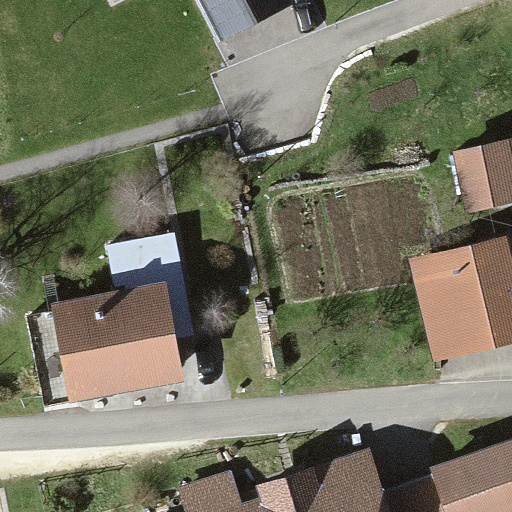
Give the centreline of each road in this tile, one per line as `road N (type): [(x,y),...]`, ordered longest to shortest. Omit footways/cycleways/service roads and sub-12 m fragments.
road 1 (residential): [(0,429),(511,398)]
road 2 (residential): [(238,82),(448,0)]
